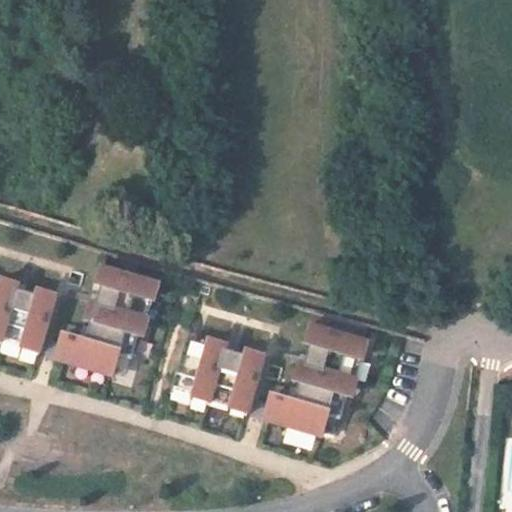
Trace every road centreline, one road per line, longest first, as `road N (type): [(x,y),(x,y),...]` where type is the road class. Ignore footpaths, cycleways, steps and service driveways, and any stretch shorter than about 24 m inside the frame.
road 1 (track): [(0,211),(454,338)]
road 2 (residential): [(397,474),(454,338),(468,332),(511,340)]
road 3 (residential): [(397,474),(267,511)]
